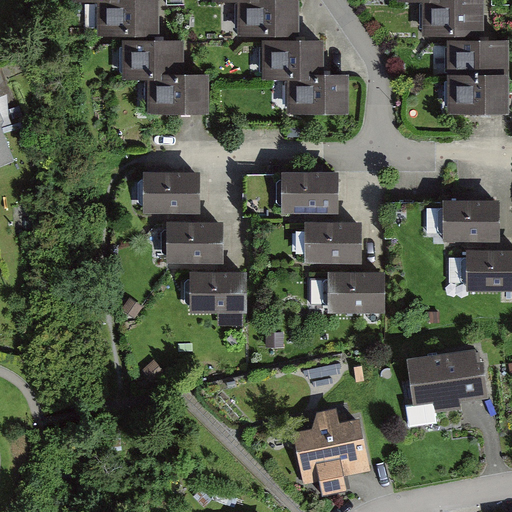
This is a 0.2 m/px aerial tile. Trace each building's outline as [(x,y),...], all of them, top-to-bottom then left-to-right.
[(131,0),(65,0),(65,11),(86,10),(85,48),(117,50),(117,92),(142,91),(141,129),(205,127),(205,86),(181,85),(179,52),(155,51),(155,9),(133,9),(131,0)] [(283,128),(346,129),(344,88),(320,87),(321,54),(297,52),(295,10),(271,10),(271,0),(205,0),(206,12),(219,12),(221,47),(255,48),(255,90),(283,87),(283,128)] [(406,49),(481,48),(481,12),(454,11),(454,0),(378,0),(378,17),(407,15),(406,49)] [(507,126),(505,52),(438,54),(439,127),(507,126)] [(0,176),(9,173),(0,151),(0,132),(1,132),(0,130),(0,176)] [(198,186),(139,186),(138,229),(197,229),(198,186)] [(335,228),(335,186),(279,186),(278,228),(335,228)] [(498,214),(439,214),(440,256),(498,256),(498,214)] [(226,236),(162,236),(162,278),(226,279),(226,236)] [(301,277),(358,277),(359,236),(301,236),(301,277)] [(511,264),(463,264),(462,306),(511,306),(511,264)] [(247,286),(186,286),(186,326),(219,326),(219,340),(247,340),(247,286)] [(381,287),(324,287),(324,327),(381,328),(381,287)] [(280,348),(260,348),(260,363),(280,363),(280,348)] [(456,417),(485,413),(478,363),(403,374),(410,421),(433,417),(434,428),(458,425),(456,417)] [(344,491),(367,486),(356,433),(336,437),(332,424),(314,428),(308,443),(289,446),(299,499),(313,497),(315,510),(345,504),(344,491)]
